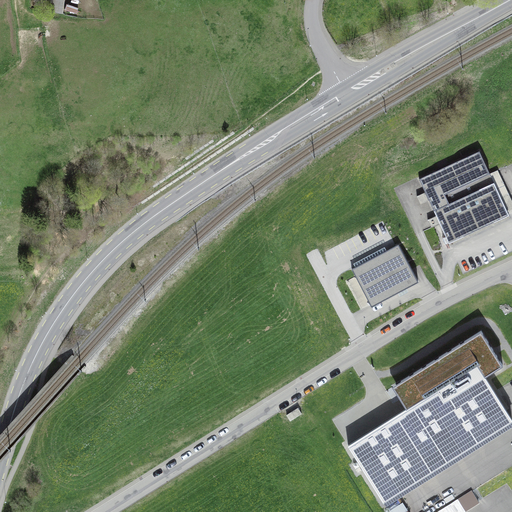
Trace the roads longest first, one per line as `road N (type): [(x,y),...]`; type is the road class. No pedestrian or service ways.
road 1 (primary): [(0,458),(33,359),(104,257),(209,177),(344,93)]
road 2 (residential): [(511,268),(439,303),(104,511)]
road 3 (primary): [(344,93),(511,1)]
